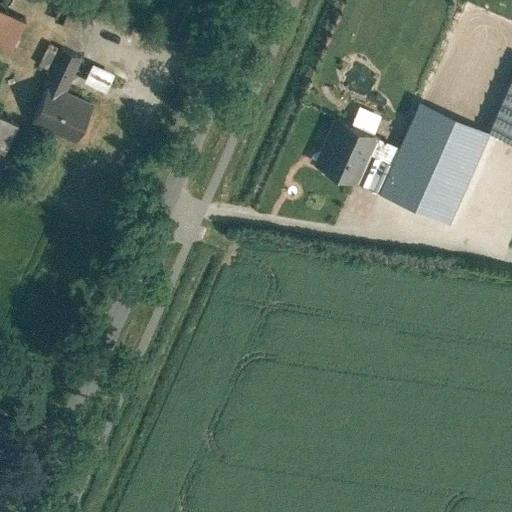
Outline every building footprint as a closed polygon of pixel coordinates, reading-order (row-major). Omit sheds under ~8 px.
[(18,17),(0,8),(0,41),(6,44),(18,17)] [(87,53),(49,35),(35,64),(46,69),(41,81),(51,85),(37,117),(75,134),(92,97),(71,88),(87,53)] [(511,83),(492,130),(511,139),(511,83)] [(454,228),(487,151),(435,128),(424,153),(335,114),(313,166),(454,228)] [(0,117),(0,147),(12,153),(24,129),(0,117)]
